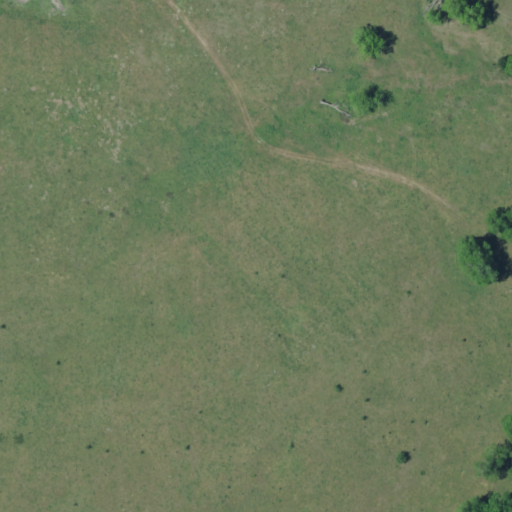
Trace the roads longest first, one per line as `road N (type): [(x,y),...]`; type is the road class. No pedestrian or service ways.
road 1 (residential): [(511,290),(489,285),(476,260),(332,199),(237,106),(167,0)]
road 2 (residential): [(509,511),(489,285)]
